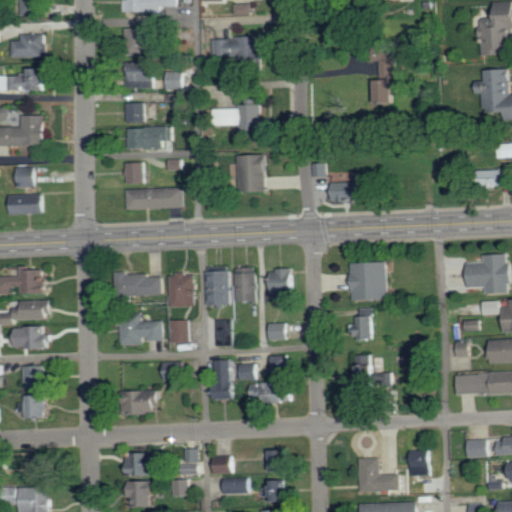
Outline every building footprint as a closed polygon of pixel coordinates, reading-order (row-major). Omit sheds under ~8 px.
[(23,0),(23,14),(41,14),(41,0),(23,0)] [(180,0),(124,0),(125,12),(166,11),(166,6),(181,5),(180,0)] [(487,54),(511,53),(511,48),(511,47),(511,1),(497,1),(497,17),(484,18),(485,37),(487,37),(487,54)] [(256,4),(239,3),(239,14),(256,14),(256,4)] [(133,55),(160,54),(159,27),(133,28),(133,55)] [(24,33),(24,40),(17,40),(16,56),(50,57),(50,34),(24,33)] [(218,37),(219,56),(266,55),(266,36),(218,37)] [(400,74),(399,53),(382,53),(384,102),(401,102),(400,89),(409,89),(408,73),(400,74)] [(159,88),(158,61),(134,62),(135,88),(159,88)] [(0,75),(1,91),(51,89),(51,67),(30,67),(30,74),(0,75)] [(511,68),(486,69),(487,111),(511,109),(511,68)] [(188,89),(187,71),(171,71),(171,89),(188,89)] [(150,102),(130,103),(130,122),(150,121),(150,102)] [(265,103),(243,104),(243,108),(219,108),(219,125),(243,124),(243,134),(266,133),(265,103)] [(25,126),(0,126),(0,145),(50,144),(49,114),(25,115),(25,126)] [(177,140),(177,126),(132,127),(133,148),(169,147),(169,140),(177,140)] [(500,158),(511,157),(511,143),(500,144),(500,158)] [(243,154),(244,191),(271,190),(270,154),(243,154)] [(171,170),(186,169),(186,159),(171,159),(171,170)] [(150,161),(131,162),(132,183),(150,182),(150,161)] [(40,166),(21,166),(22,187),(40,186),(40,166)] [(511,168),(489,169),(490,184),(511,183),(511,168)] [(334,200),(363,201),(364,182),(334,182),(334,200)] [(132,209),(188,207),(188,187),(131,189),(132,209)] [(15,213),(49,212),(48,193),(14,194),(15,213)] [(474,287),(489,286),(490,293),(511,292),(511,253),(488,254),(488,262),(473,262),(474,287)] [(392,299),(391,261),(356,262),(357,300),(392,299)] [(241,300),(261,301),(262,268),(242,267),(241,300)] [(25,276),(0,275),(0,293),(50,293),(50,268),(25,268),(25,276)] [(299,293),(299,268),(278,268),(278,293),(299,293)] [(212,305),(235,304),(233,270),(211,271),(212,305)] [(199,273),(175,274),(175,307),(200,307),(199,273)] [(167,274),(123,275),(123,294),(168,293),(167,274)] [(53,319),(53,299),(20,300),(20,320),(53,319)] [(505,300),(486,301),(487,315),(506,314),(505,300)] [(361,307),(362,324),(355,324),(355,333),(361,332),(361,340),(378,339),(378,307),(361,307)] [(124,345),(149,344),(149,341),(167,340),(167,320),(146,321),(146,316),(124,317),(124,345)] [(176,343),(195,343),(194,319),(175,320),(176,343)] [(221,345),(236,345),(237,319),(221,319),(221,345)] [(485,330),(485,319),(466,320),(467,331),(485,330)] [(292,322),(272,323),(273,339),(293,339),(292,322)] [(17,327),(18,348),(55,347),(55,334),(49,334),(48,326),(17,327)] [(496,362),(511,361),(511,338),(495,339),(496,362)] [(275,355),(276,377),(294,377),(293,354),(275,355)] [(357,356),(358,387),(384,386),(383,355),(357,356)] [(236,359),(219,359),(220,399),(237,398),(236,359)] [(188,379),(188,361),(169,362),(170,380),(188,379)] [(262,364),(244,364),(243,379),(262,379),(262,364)] [(29,387),(49,387),(49,365),(29,365),(29,387)] [(511,372),(462,374),(463,395),(511,393),(511,372)] [(252,400),(297,398),(296,383),(251,385),(252,400)] [(133,390),(134,414),(161,413),(161,390),(133,390)] [(54,408),(54,394),(29,395),(30,418),(50,417),(50,408),(54,408)] [(511,435),(509,436),(510,441),(502,442),(502,455),(511,454),(511,435)] [(470,440),(471,457),(493,457),(493,439),(470,440)] [(204,448),(189,449),(190,468),(204,468),(204,448)] [(272,471),(294,470),(293,449),(272,450),(272,471)] [(417,449),(416,474),(435,475),(436,450),(417,449)] [(161,475),(162,453),(133,452),(133,475),(161,475)] [(221,473),(239,473),(238,455),(220,456),(221,473)] [(36,457),(37,478),(54,478),(53,457),(36,457)] [(365,491),(405,490),(405,473),(386,474),(385,458),(364,458),(365,491)] [(507,490),(507,474),(494,474),(494,489),(507,490)] [(255,477),(228,477),(228,493),(255,493),(255,477)] [(193,479),(177,479),(178,496),(194,496),(193,479)] [(157,506),(156,480),(134,481),(135,507),(157,506)] [(271,502),(289,501),(289,480),(271,480),(271,502)] [(55,511),(54,486),(25,488),(25,511),(55,511)] [(422,511),(423,502),(364,503),(364,511),(422,511)] [(489,511),(489,503),(474,503),(474,511),(489,511)]
